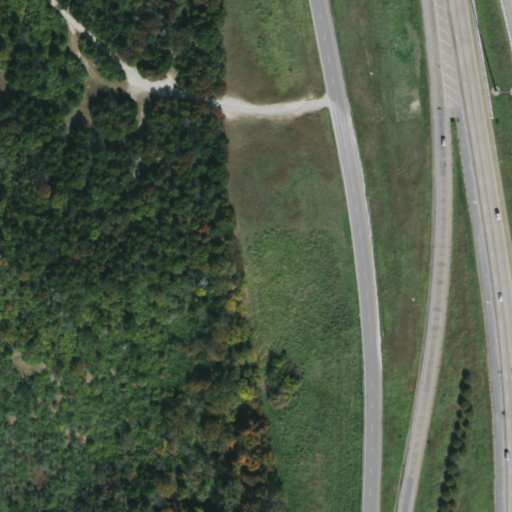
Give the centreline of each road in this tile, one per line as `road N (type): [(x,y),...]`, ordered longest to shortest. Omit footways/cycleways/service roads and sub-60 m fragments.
road 1 (secondary): [(317,0),(356,197),(372,385),(368,511)]
road 2 (motorway): [(432,0),(446,159),(443,268),(406,511)]
road 3 (motorway): [(457,0),(511,387)]
road 4 (track): [(335,89),(259,100),(181,83),(145,71),(65,0)]
